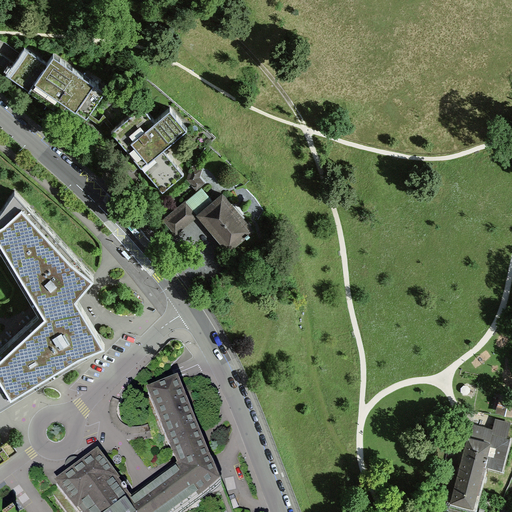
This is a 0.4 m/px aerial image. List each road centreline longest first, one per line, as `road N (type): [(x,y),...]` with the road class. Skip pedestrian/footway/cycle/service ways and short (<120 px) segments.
road 1 (unclassified): [(280,511),(240,404),(187,305),(140,243),(0,111)]
road 2 (track): [(193,0),(269,73),(305,128)]
